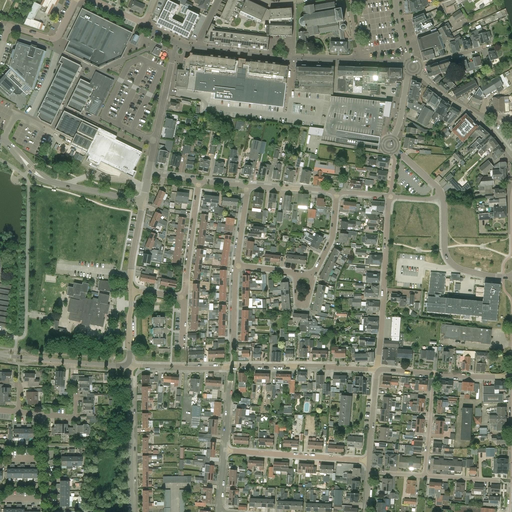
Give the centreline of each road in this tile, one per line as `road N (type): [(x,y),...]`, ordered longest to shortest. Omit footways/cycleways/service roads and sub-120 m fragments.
road 1 (residential): [(128,366),(378,371)]
road 2 (residential): [(378,371),(390,196)]
road 3 (residential): [(165,91),(286,115),(292,65)]
road 4 (residential): [(369,461),(223,451)]
road 5 (residential): [(129,511),(128,366)]
road 6 (residential): [(511,277),(449,262),(441,192)]
road 7 (residential): [(511,156),(482,120),(412,67)]
road 8 (residential): [(128,366),(0,354)]
